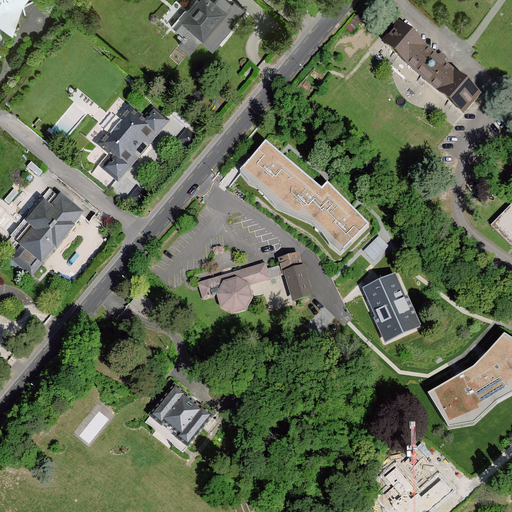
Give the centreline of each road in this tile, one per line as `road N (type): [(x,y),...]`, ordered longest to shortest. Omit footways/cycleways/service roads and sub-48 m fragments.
road 1 (tertiary): [(144,242),(347,0)]
road 2 (tertiary): [(0,413),(144,242)]
road 3 (residential): [(144,242),(0,116)]
